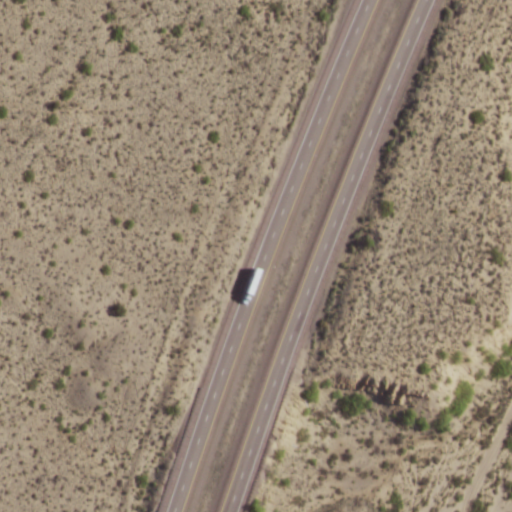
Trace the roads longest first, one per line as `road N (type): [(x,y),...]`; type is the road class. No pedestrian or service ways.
road 1 (motorway): [(227,511),(425,0)]
road 2 (motorway): [(368,0),(173,511)]
